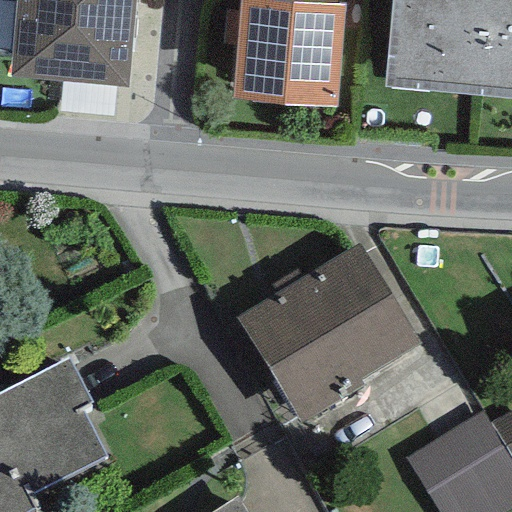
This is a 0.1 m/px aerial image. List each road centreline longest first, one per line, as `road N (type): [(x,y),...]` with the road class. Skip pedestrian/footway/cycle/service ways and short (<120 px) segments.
road 1 (residential): [(511,195),(0,156)]
road 2 (unknown): [(89,163),(301,503)]
road 3 (unknown): [(153,169),(172,0)]
